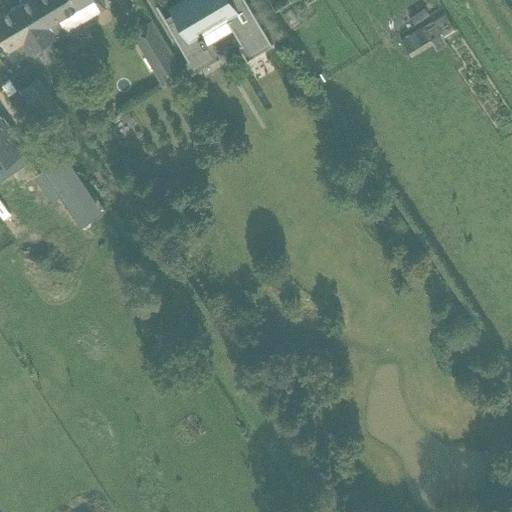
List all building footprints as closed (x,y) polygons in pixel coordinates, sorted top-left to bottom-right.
[(56,35),(34,0),(23,0),(0,14),(0,35),(8,49),(21,42),(27,52),(56,35)] [(34,0),(56,36),(86,18),(81,10),(97,0),(34,0)] [(272,44),(245,0),(186,0),(175,7),(179,14),(167,21),(166,22),(192,67),(213,55),(201,35),(199,36),(197,32),(226,15),(229,19),(227,20),(248,55),(269,43),(270,45),(272,44)] [(424,7),(409,17),(414,24),(429,14),(424,7)] [(434,44),(454,29),(443,14),(423,29),(434,44)] [(184,73),(151,20),(136,29),(154,59),(168,82),(184,73)] [(24,94),(49,127),(59,120),(35,86),(24,94)] [(0,164),(24,148),(2,115),(0,115),(0,164)] [(75,167),(52,182),(84,231),(107,216),(75,167)] [(146,183),(133,191),(142,205),(154,197),(146,183)] [(136,296),(0,381),(0,449),(142,360),(134,347),(167,327),(154,307),(146,312),(136,296)]
